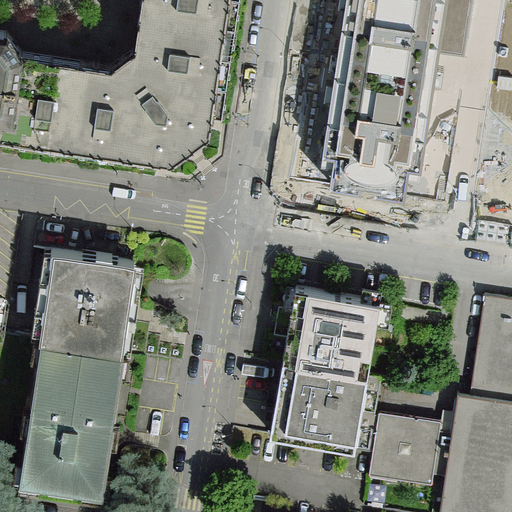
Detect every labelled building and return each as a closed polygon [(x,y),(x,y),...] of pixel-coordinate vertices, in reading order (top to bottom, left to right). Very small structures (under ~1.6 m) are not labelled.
[(230,0),(142,0),(140,16),(226,29),(230,0)] [(341,0),(318,146),(332,148),(327,180),(401,192),(406,160),(418,162),(437,39),(465,43),(472,0),(341,0)] [(226,29),(140,16),(136,46),(124,55),(143,81),(148,78),(217,89),(226,29)] [(0,134),(10,136),(23,50),(8,29),(0,28),(0,134)] [(70,145),(82,59),(23,50),(10,136),(70,145)] [(143,81),(124,55),(112,63),(82,59),(70,145),(129,154),(139,84),(143,81)] [(217,89),(148,78),(143,81),(139,84),(129,154),(172,161),(211,132),(217,89)] [(42,338),(124,351),(138,260),(52,247),(39,338),(42,338)] [(378,300),(298,287),(284,359),(365,373),(378,300)] [(511,296),(487,293),(471,393),(511,399),(511,296)] [(124,351),(42,338),(24,458),(31,459),(28,479),(96,489),(99,469),(106,469),(124,351)] [(365,373),(284,359),(271,433),(354,446),(365,373)] [(382,375),(365,373),(354,446),(372,450),(378,413),(376,413),(382,375)] [(511,511),(511,399),(471,393),(458,391),(454,420),(445,485),(440,511),(511,511)] [(444,418),(379,409),(378,413),(372,450),(369,474),(434,484),(444,418)] [(434,484),(445,485),(454,420),(444,418),(434,484)]
